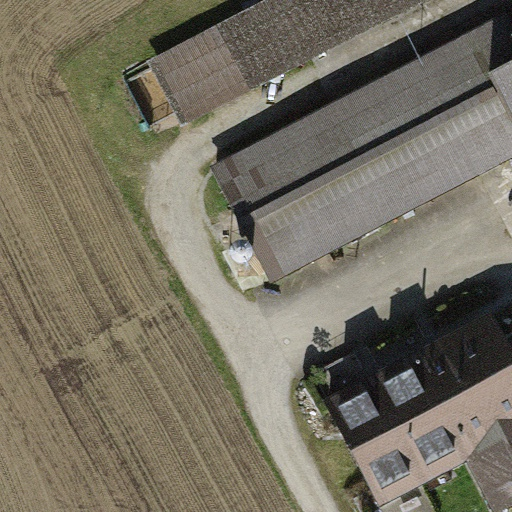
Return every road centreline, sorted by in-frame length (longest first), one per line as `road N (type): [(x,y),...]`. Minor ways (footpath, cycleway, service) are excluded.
road 1 (track): [(265,378),(151,174),(493,0)]
road 2 (track): [(511,244),(265,378),(325,511)]
